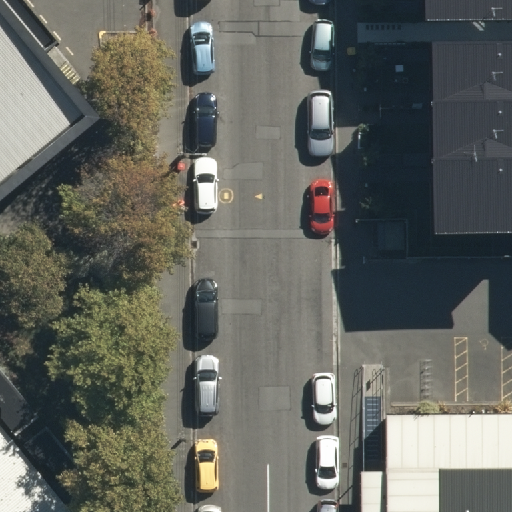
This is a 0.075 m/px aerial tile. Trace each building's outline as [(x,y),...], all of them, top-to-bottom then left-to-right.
[(511,0),(447,0),(448,11),(511,10),(511,0)] [(0,187),(91,113),(0,3),(0,187)] [(511,50),(447,51),(449,238),(511,237),(511,50)] [(0,511),(114,511),(0,373),(0,511)] [(511,511),(511,413),(391,416),(392,476),(365,476),(365,511),(511,511)]
